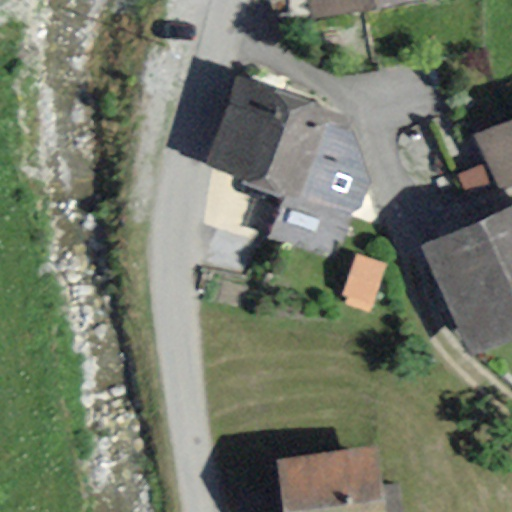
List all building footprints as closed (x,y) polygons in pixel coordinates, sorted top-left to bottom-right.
[(307,0),(311,16),(392,0),(307,0)] [(348,119),(236,76),(202,163),(286,196),(270,238),(335,263),(368,181),(348,119)] [(511,116),(467,134),(489,189),(511,180),(511,116)] [(511,206),(419,246),(466,357),(511,337),(511,206)] [(385,511),(378,445),(278,456),(283,511),(385,511)]
